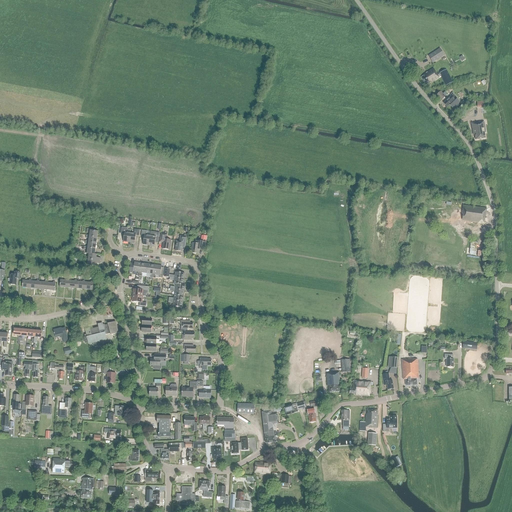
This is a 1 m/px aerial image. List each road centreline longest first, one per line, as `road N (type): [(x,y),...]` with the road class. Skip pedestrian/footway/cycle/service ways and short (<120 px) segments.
road 1 (tertiary): [(169,469),(234,467),(303,440),(342,404),(475,380),(493,363),(495,226),(485,182),(469,145),(355,0)]
road 2 (unclassified): [(136,409),(217,406),(222,369),(218,349),(204,336),(196,268),(126,256)]
road 3 (tertiary): [(128,400),(0,384)]
